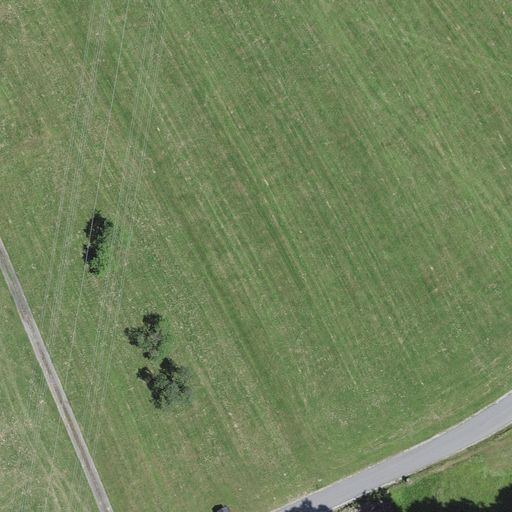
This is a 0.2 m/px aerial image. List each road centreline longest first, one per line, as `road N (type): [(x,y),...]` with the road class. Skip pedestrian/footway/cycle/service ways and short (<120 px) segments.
road 1 (track): [(104,511),(0,252)]
road 2 (unclassified): [(511,405),(311,511)]
